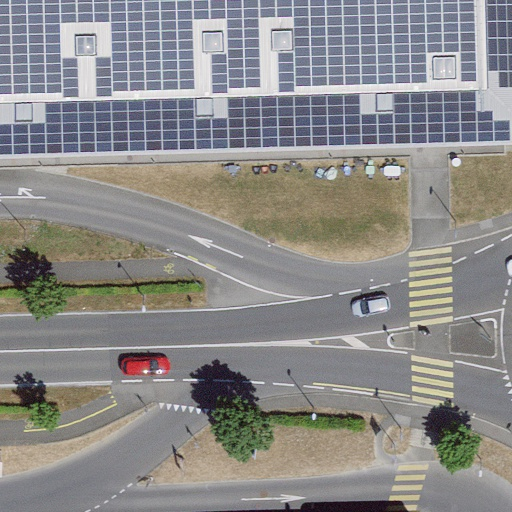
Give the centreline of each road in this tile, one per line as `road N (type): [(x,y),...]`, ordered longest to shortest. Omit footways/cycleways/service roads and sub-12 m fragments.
road 1 (primary): [(511,272),(255,346)]
road 2 (primary): [(255,346),(511,401)]
road 3 (primary): [(0,353),(255,346)]
